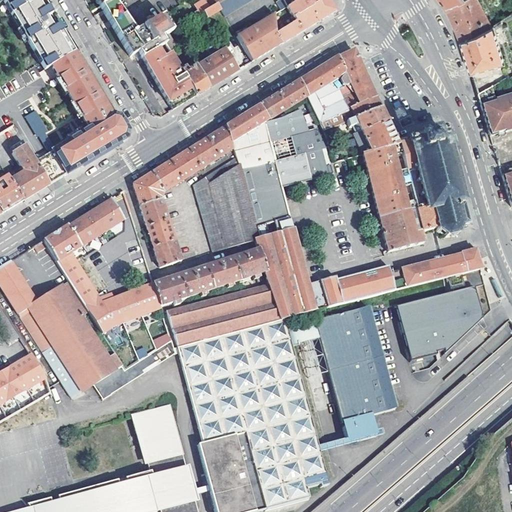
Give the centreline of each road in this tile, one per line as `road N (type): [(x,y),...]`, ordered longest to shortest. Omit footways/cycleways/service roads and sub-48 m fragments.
road 1 (secondary): [(154,146),(369,14)]
road 2 (trunk): [(511,367),(348,511)]
road 3 (secondary): [(0,244),(154,146)]
road 4 (trunk): [(379,511),(511,398)]
road 5 (residential): [(154,146),(67,0)]
road 6 (secondary): [(511,279),(464,131)]
road 7 (secondary): [(369,14),(446,108)]
